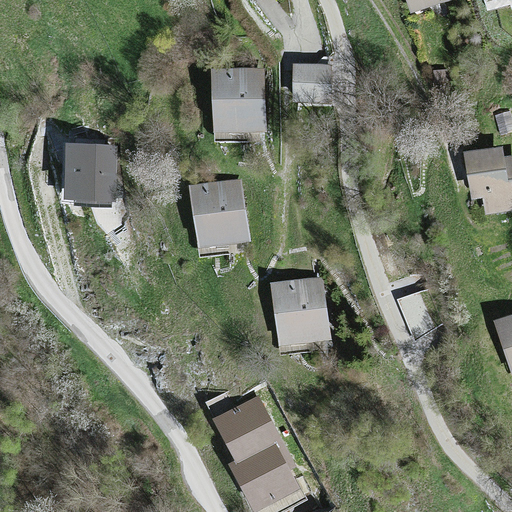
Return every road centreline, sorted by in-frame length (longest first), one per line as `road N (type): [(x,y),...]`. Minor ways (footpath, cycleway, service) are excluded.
road 1 (residential): [(511,509),(465,466),(421,402),(371,267),(321,0)]
road 2 (unclassified): [(0,172),(15,232),(37,275),(186,447),(216,511)]
